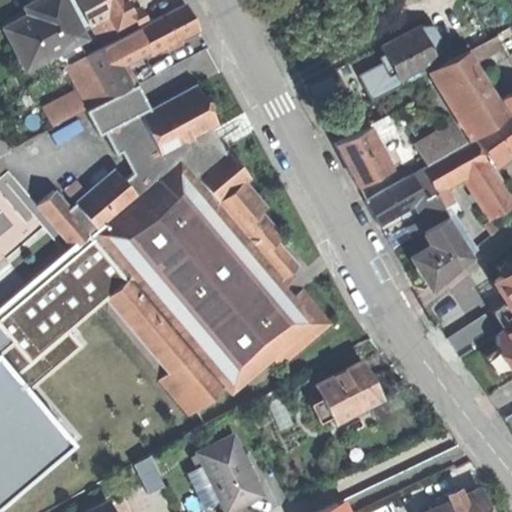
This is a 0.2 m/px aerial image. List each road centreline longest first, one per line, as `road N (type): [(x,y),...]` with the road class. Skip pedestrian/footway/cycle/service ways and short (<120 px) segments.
road 1 (residential): [(221,0),(394,320)]
road 2 (residential): [(472,426),(293,511)]
road 3 (residential): [(394,320),(511,229)]
road 4 (residential): [(394,320),(472,426)]
